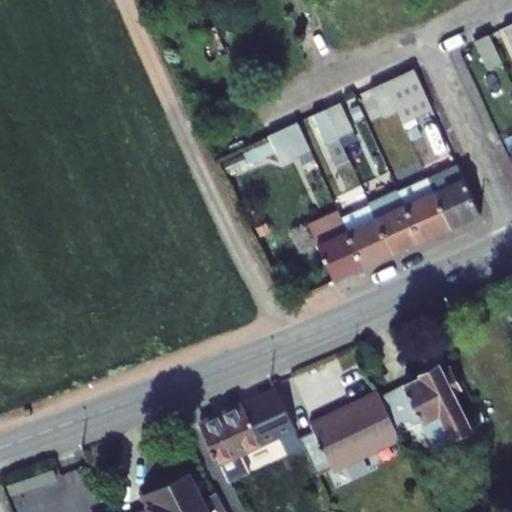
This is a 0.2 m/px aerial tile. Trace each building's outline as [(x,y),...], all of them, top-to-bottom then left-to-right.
[(475,42),(488,70),(502,63),(489,35),(475,42)] [(403,124),(433,110),(414,69),(384,83),(403,124)] [(391,136),(405,129),(403,124),(384,83),(370,89),(380,112),(391,136)] [(355,96),(366,119),(380,112),(370,89),(355,96)] [(327,109),(340,138),(354,131),(341,103),(327,109)] [(312,115),(336,166),(350,160),(340,138),(327,109),(312,115)] [(284,129),(297,157),(311,151),(298,122),(284,129)] [(450,227),(480,214),(458,164),(428,178),(430,183),(434,192),(450,227)] [(405,205),(434,192),(430,183),(416,189),(415,186),(400,193),(405,205)] [(405,205),(421,241),(450,227),(434,192),(405,205)] [(371,206),(376,218),(405,205),(400,193),(371,206)] [(371,206),(370,205),(342,218),(348,231),(364,267),(393,254),(376,218),(371,206)] [(376,218),(393,254),(421,241),(405,205),(376,218)] [(318,245),(334,280),(364,267),(348,231),(318,245)] [(422,378),(381,397),(398,433),(407,429),(422,422),(429,435),(434,447),(472,429),(455,392),(461,389),(455,377),(449,380),(442,365),(421,375),(422,378)] [(296,428),(277,389),(200,425),(219,464),(228,482),(250,472),(242,454),(296,428)] [(314,430),(301,436),(305,446),(314,464),(319,475),(333,469),(333,470),(400,438),(398,433),(381,397),(378,391),(311,423),(314,430)] [(407,429),(413,442),(429,435),(422,422),(407,429)] [(225,511),(226,511),(216,492),(201,500),(186,471),(169,479),(172,485),(146,498),(150,506),(138,511),(225,511)]
